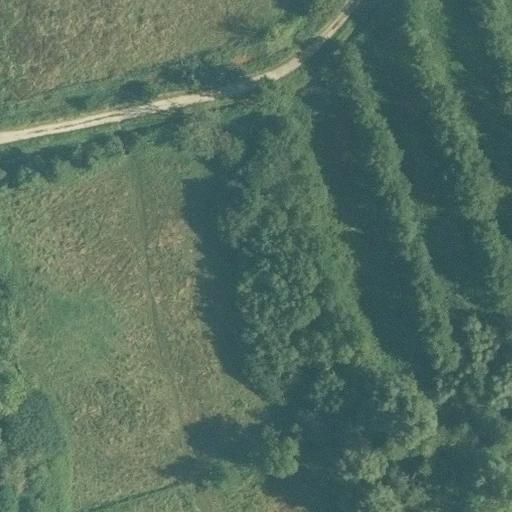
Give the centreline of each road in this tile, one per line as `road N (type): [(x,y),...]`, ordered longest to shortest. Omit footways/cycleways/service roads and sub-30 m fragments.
road 1 (track): [(118,115),(177,404),(214,511)]
road 2 (track): [(118,115),(266,78),(313,46),(354,0)]
road 3 (track): [(0,139),(118,115)]
